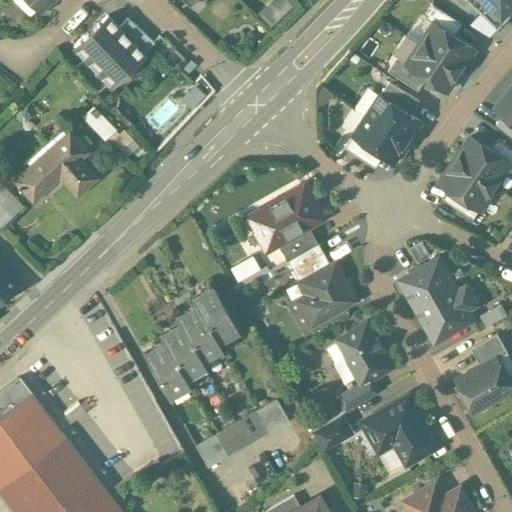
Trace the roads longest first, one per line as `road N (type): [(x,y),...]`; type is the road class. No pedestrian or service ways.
road 1 (secondary): [(255,105),(0,351)]
road 2 (residential): [(501,511),(380,293),(376,275),(390,210)]
road 3 (residential): [(511,47),(390,210)]
road 4 (residential): [(255,105),(318,165),(390,210)]
road 5 (secondary): [(255,105),(306,75),(364,0)]
road 6 (residential): [(255,105),(146,0)]
road 7 (secondary): [(352,0),(287,57),(255,105)]
road 8 (residential): [(390,210),(511,269)]
